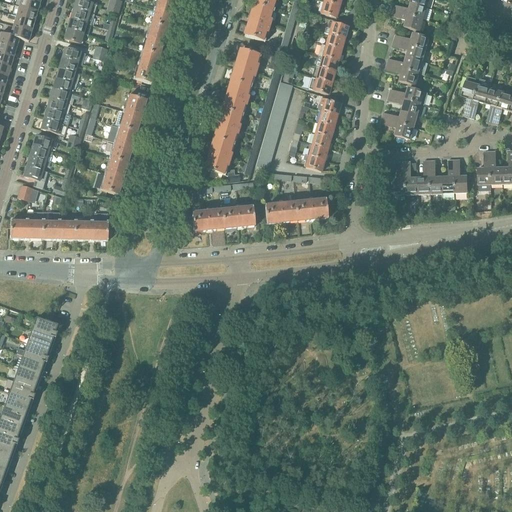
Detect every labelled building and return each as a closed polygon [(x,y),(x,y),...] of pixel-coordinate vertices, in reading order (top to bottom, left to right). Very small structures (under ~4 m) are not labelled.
[(14,0),(15,0),(14,4),(14,7),(37,14),(39,4),(25,0),(14,0)] [(77,0),(76,0),(73,10),(93,16),(96,6),(77,0)] [(156,0),(149,24),(167,30),(175,2),(167,0),(156,0)] [(254,0),(253,7),(273,14),(277,0),(254,0)] [(411,0),(411,4),(427,9),(429,0),(411,0)] [(323,3),(320,15),(336,19),(339,8),(323,3)] [(393,6),(391,12),(423,21),(427,9),(411,4),(409,11),(393,6)] [(108,5),(106,13),(112,14),(117,16),(120,9),(108,5)] [(9,12),(8,15),(34,23),(37,14),(14,7),(13,7),(12,13),(9,12)] [(253,7),(244,37),(264,43),(273,14),(253,7)] [(73,10),(70,20),(90,26),(93,16),(73,10)] [(391,12),(389,17),(406,22),(404,28),(414,31),(420,33),(423,21),(391,12)] [(8,16),(7,19),(15,22),(13,27),(13,28),(31,33),(31,32),(34,23),(8,15),(8,16)] [(70,20),(67,31),(82,36),(87,38),(90,26),(70,20)] [(110,22),(107,31),(112,33),(115,23),(110,22)] [(325,28),(323,34),(328,35),(344,40),(348,29),(345,28),(329,23),(327,29),(325,28)] [(149,24),(141,52),(159,57),(167,30),(149,24)] [(3,31),(2,35),(18,40),(23,41),(28,43),(31,33),(13,28),(11,33),(3,31)] [(67,31),(64,41),(80,46),(82,36),(67,31)] [(107,31),(104,41),(109,43),(112,33),(107,31)] [(0,44),(16,49),(18,40),(2,35),(0,33),(0,44)] [(328,35),(325,46),(341,51),(344,40),(328,35)] [(395,36),(393,42),(425,51),(429,39),(413,35),(411,41),(395,36)] [(393,42),(391,48),(408,52),(406,59),(422,63),(425,51),(393,42)] [(0,54),(13,59),(13,58),(16,49),(0,44),(0,54)] [(275,45),(273,52),(284,55),(286,49),(281,47),(275,45)] [(321,47),(318,57),(338,62),(341,51),(325,46),(322,45),(321,47)] [(96,48),(94,54),(105,57),(107,52),(96,48)] [(64,49),(61,60),(78,65),(82,66),(85,55),(64,49)] [(141,52),(133,79),(135,80),(141,82),(151,85),(159,57),(141,52)] [(240,52),(231,82),(251,88),(260,58),(240,52)] [(0,65),(10,68),(13,59),(0,54),(0,65)] [(94,54),(92,60),(103,63),(105,57),(94,54)] [(273,55),(271,60),(277,62),(282,64),(284,58),(273,55)] [(317,62),(315,68),(318,69),(335,73),(338,62),(318,57),(317,62)] [(388,60),(386,66),(419,75),(425,77),(428,65),(422,63),(406,59),(404,65),(388,60)] [(61,60),(58,70),(75,75),(78,65),(61,60)] [(274,72),(273,75),(279,76),(279,74),(280,71),(281,69),(282,66),(282,64),(277,62),(276,64),(275,67),(274,69),(274,71),(274,72)] [(0,75),(7,78),(10,68),(0,65),(0,75)] [(386,66),(385,71),(401,76),(399,82),(409,85),(415,87),(419,75),(386,66)] [(315,68),(311,79),(312,79),(331,85),(335,73),(318,69),(315,68)] [(58,70),(55,80),(75,86),(79,76),(75,75),(58,70)] [(287,73),(284,82),(292,84),(294,75),(287,73)] [(466,83),(461,99),(467,101),(463,117),(468,119),(478,86),(474,85),(475,80),(472,79),(467,78),(467,79),(466,83)] [(312,79),(308,91),(328,96),(331,85),(312,79)] [(55,80),(52,90),(69,95),(71,89),(74,90),(75,86),(55,80)] [(478,86),(468,119),(474,120),(479,104),(485,106),(490,90),(491,84),(480,80),(478,86)] [(231,82),(222,111),(243,118),(251,88),(231,82)] [(280,84),(278,90),(289,93),(291,87),(280,84)] [(390,91),(388,96),(421,105),(424,107),(428,94),(424,93),(408,89),(406,95),(390,91)] [(52,90),(49,100),(70,106),(71,107),(73,100),(71,100),(72,96),(69,95),(52,90)] [(278,90),(276,95),(288,99),(289,93),(278,90)] [(490,90),(485,106),(491,108),(486,124),(492,126),(501,93),(490,90)] [(511,96),(501,93),(492,126),(498,127),(502,111),(509,113),(511,100),(511,96)] [(276,95),(275,101),(286,105),(288,99),(276,95)] [(388,96),(387,102),(403,107),(401,113),(417,118),(421,105),(388,96)] [(127,98),(118,128),(136,134),(145,103),(134,99),(129,98),(127,98)] [(49,100),(46,110),(67,116),(70,106),(49,100)] [(275,101),(273,107),(284,111),(286,105),(275,101)] [(321,101),(318,111),(320,112),(337,117),(340,106),(321,101)] [(94,105),(90,119),(95,121),(100,106),(94,105)] [(273,107),(271,113),(283,116),(284,111),(273,107)] [(46,110),(43,120),(67,127),(70,117),(67,116),(46,110)] [(222,111),(213,141),(234,147),(243,118),(222,111)] [(320,112),(317,123),(334,128),(337,117),(320,112)] [(271,113),(270,119),(281,122),(283,116),(271,113)] [(383,114),(381,120),(414,129),(417,118),(401,113),(399,119),(383,114)] [(270,119),(268,125),(279,128),(281,122),(270,119)] [(43,120),(40,130),(64,137),(67,127),(43,120)] [(381,120),(380,125),(396,130),(394,137),(410,141),(414,129),(381,120)] [(317,123),(314,134),(330,139),(334,128),(317,123)] [(268,125),(266,131),(278,134),(279,128),(268,125)] [(112,127),(107,143),(113,145),(109,158),(108,160),(127,165),(136,134),(118,128),(118,129),(112,127)] [(78,130),(75,139),(80,140),(83,131),(79,130),(78,130)] [(266,131),(265,137),(276,140),(278,134),(266,131)] [(314,134),(311,146),(327,150),(330,139),(314,134)] [(69,137),(67,143),(79,146),(80,140),(75,139),(69,137)] [(265,137),(263,143),(274,146),(276,140),(265,137)] [(35,138),(32,147),(49,153),(50,148),(55,150),(57,144),(35,138)] [(213,141),(204,171),(225,177),(234,147),(213,141)] [(67,143),(66,149),(77,152),(79,146),(67,143)] [(263,143),(261,148),(273,152),(274,146),(263,143)] [(309,150),(307,157),(324,162),(327,150),(311,146),(309,145),(308,150),(309,150)] [(32,147),(29,157),(50,164),(53,154),(49,153),(32,147)] [(261,148),(260,154),(271,158),(273,152),(261,148)] [(509,169),(502,169),(503,186),(511,185),(511,151),(508,152),(509,169)] [(484,170),(478,170),(478,187),(478,193),(491,192),(491,186),(489,153),(484,153),(484,170)] [(495,153),(489,153),(491,186),(503,186),(502,169),(496,169),(495,153)] [(260,154),(258,160),(269,163),(271,158),(260,154)] [(304,156),(302,161),(305,162),(303,167),(306,168),(305,169),(320,173),(324,162),(307,157),(304,156)] [(29,157),(26,167),(43,172),(44,168),(48,169),(50,164),(29,157)] [(108,160),(99,190),(101,191),(107,193),(118,196),(127,165),(108,160)] [(258,160),(256,167),(267,170),(269,163),(258,160)] [(448,178),(443,178),(443,195),(455,195),(454,161),(448,161),(448,178)] [(459,161),(454,161),(455,195),(467,194),(467,178),(460,178),(459,161)] [(424,179),(418,179),(419,196),(431,196),(429,162),(423,162),(424,179)] [(435,162),(429,162),(431,196),(443,195),(443,178),(435,179),(435,162)] [(393,190),(390,190),(391,201),(405,200),(405,196),(406,196),(405,163),(398,163),(399,180),(392,180),(393,190)] [(410,163),(405,163),(406,196),(419,196),(418,179),(411,180),(410,163)] [(247,165),(244,175),(250,176),(253,166),(247,165)] [(26,167),(23,178),(35,181),(33,187),(43,190),(48,174),(47,174),(43,172),(26,167)] [(230,174),(227,174),(228,184),(240,183),(240,182),(239,176),(235,177),(234,176),(234,173),(234,171),(230,172),(230,174)] [(54,187),(52,193),(64,197),(69,180),(65,179),(64,179),(61,189),(54,187)] [(20,188),(18,193),(30,197),(32,191),(20,187),(20,188)] [(30,197),(29,203),(34,205),(38,192),(32,191),(30,197)] [(18,193),(17,200),(29,203),(30,197),(18,193)] [(308,203),(295,205),(297,223),(328,220),(325,202),(311,203),(311,201),(308,201),(308,203)] [(278,207),(264,208),(266,227),(297,223),(295,205),(281,206),(281,204),(278,204),(278,207)] [(235,211),(222,212),(224,231),(254,228),(252,209),(238,211),(238,208),(235,209),(235,211)] [(205,214),(191,215),(193,234),(224,231),(222,212),(208,214),(208,211),(204,211),(205,214)] [(10,229),(10,240),(26,241),(42,241),(43,222),(43,214),(27,214),(27,221),(10,221),(10,223),(10,229)] [(43,222),(42,241),(74,242),(75,223),(59,222),(59,215),(43,214),(43,222)] [(75,223),(74,242),(107,242),(107,231),(107,226),(107,223),(108,215),(94,215),(93,216),(93,217),(75,216),(75,223)] [(35,320),(31,333),(54,341),(55,340),(57,334),(59,328),(35,320)] [(31,333),(26,345),(50,353),(50,352),(52,347),(54,341),(31,333)] [(17,352),(16,355),(22,357),(45,366),(46,365),(45,365),(43,364),(44,358),(47,358),(47,359),(48,359),(50,353),(26,345),(24,352),(17,350),(16,352),(17,352)] [(22,357),(17,370),(41,378),(43,372),(45,367),(45,366),(22,357)] [(17,370),(13,382),(36,391),(37,390),(39,384),(41,378),(17,370)] [(13,382),(8,395),(32,403),(32,402),(34,397),(36,391),(13,382)] [(8,395),(4,407),(28,415),(30,410),(32,404),(32,403),(8,395)] [(4,407),(0,418),(0,419),(2,420),(23,428),(23,427),(25,422),(26,420),(28,415),(4,407)] [(0,433),(19,440),(21,434),(23,429),(23,428),(2,420),(0,419),(0,433)] [(0,433),(0,447),(14,453),(16,447),(18,441),(19,440),(0,433)] [(0,447),(0,461),(10,465),(10,464),(12,459),(14,453),(0,447)] [(0,461),(0,475),(5,478),(7,472),(9,466),(10,465),(0,461)]
